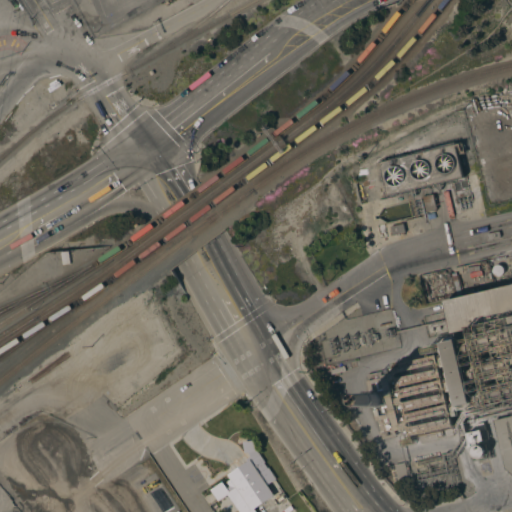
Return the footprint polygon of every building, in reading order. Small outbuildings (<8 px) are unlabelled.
[(456,145),(464,178),(387,195),(380,162),(456,145)] [(437,209),(426,212),(422,197),(433,194),(437,209)] [(511,285),(511,319),(453,333),(446,301),(511,285)] [(474,403),(461,339),(446,343),(459,406),(474,403)] [(511,415),(511,475),(505,469),(494,420),(511,415)] [(481,430),(484,441),(470,444),(467,433),(481,430)] [(256,440),(258,452),(265,462),(264,464),(267,469),(268,468),(276,479),(267,485),(274,496),(254,509),(256,511),(239,511),(228,495),(218,501),(211,490),(222,482),(227,488),(230,486),(227,482),(231,479),(228,475),(248,462),(246,459),(251,456),(248,452),(245,453),(243,442),(256,440)] [(480,445),(482,446),(483,447),(484,448),(485,450),(486,451),(486,453),(486,454),(485,456),(484,457),(482,458),(480,459),(479,459),(476,458),(475,457),(473,456),(473,455),(472,452),(473,450),(473,448),(475,447),(476,446),(479,445),(480,445)]
